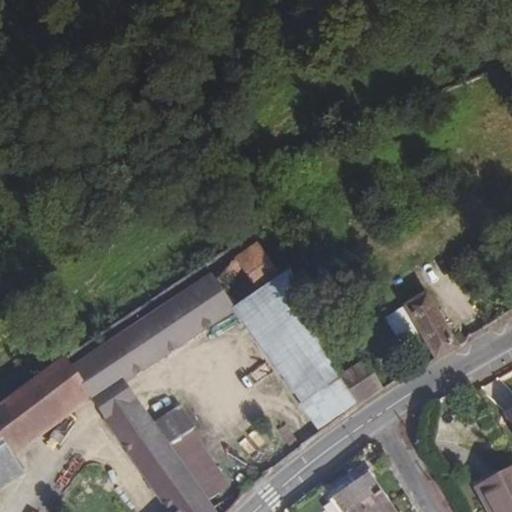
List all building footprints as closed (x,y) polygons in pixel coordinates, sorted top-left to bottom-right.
[(303,403),(304,402),(340,373),(290,270),(279,277),(255,241),(71,366),(92,396),(89,398),(93,405),(125,384),(235,310),(303,403)] [(460,347),(458,345),(428,292),(405,307),(434,357),(436,361),(460,347)] [(12,454),(89,398),(92,396),(71,366),(66,358),(0,404),(0,486),(23,472),(12,454)] [(358,406),(383,388),(362,358),(341,374),(358,406)] [(323,431),(358,406),(341,374),(340,373),(304,402),(323,431)] [(93,405),(103,418),(135,397),(125,384),(93,405)] [(215,511),(169,445),(191,430),(195,427),(169,390),(143,408),(135,397),(103,418),(168,511),(215,511)] [(511,432),(511,410),(503,416),(511,432)] [(215,511),(225,511),(238,498),(191,430),(169,445),(215,511)] [(511,511),(511,469),(477,488),(490,511),(511,511)] [(341,511),(371,511),(386,502),(368,476),(333,500),(341,511)] [(393,511),(386,502),(371,511),(393,511)]
